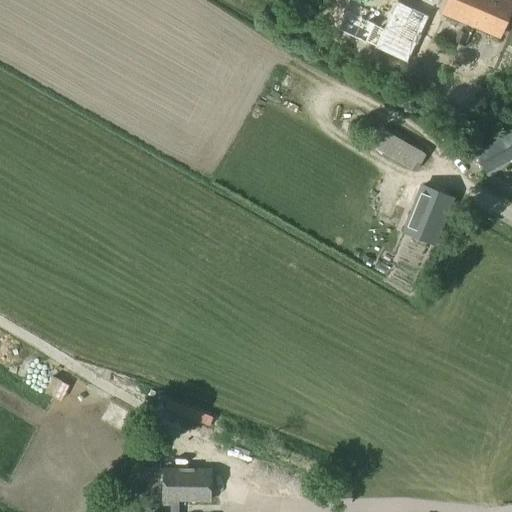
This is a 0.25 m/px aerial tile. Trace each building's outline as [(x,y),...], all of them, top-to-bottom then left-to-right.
[(348,10),(338,30),(367,43),(369,41),(378,45),(377,48),(409,63),(431,16),(399,1),(386,28),(377,24),(377,23),(348,10)] [(414,131),(422,125),(411,111),(403,117),(414,131)] [(370,124),(360,142),(414,174),(416,175),(418,171),(425,157),(370,124)] [(473,152),(485,174),(511,158),(511,135),(510,132),(473,152)] [(447,250),(468,205),(439,191),(418,236),(447,250)] [(215,473),(290,494),(302,452),(269,443),(268,448),(248,443),(244,460),(220,454),(215,473)] [(147,497),(188,499),(189,488),(147,486),(147,497)]
